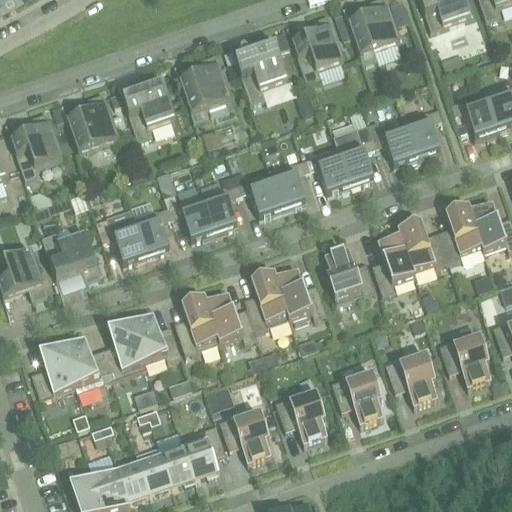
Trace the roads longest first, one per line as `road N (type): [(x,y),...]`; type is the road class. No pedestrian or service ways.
road 1 (residential): [(0,337),(511,158)]
road 2 (residential): [(0,100),(289,0)]
road 3 (residential): [(240,511),(511,418)]
